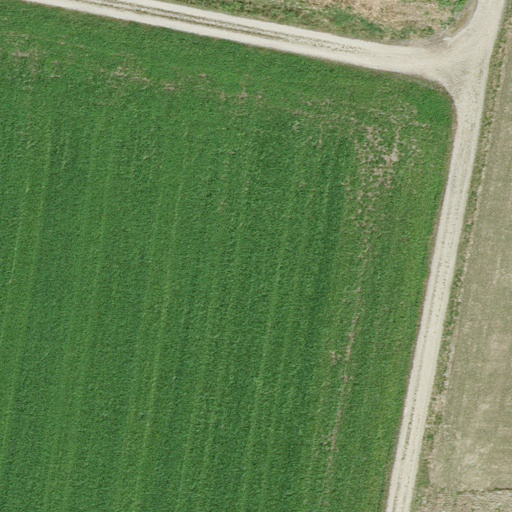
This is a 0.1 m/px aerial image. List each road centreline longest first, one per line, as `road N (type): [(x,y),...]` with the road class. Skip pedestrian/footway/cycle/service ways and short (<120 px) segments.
road 1 (track): [(483,0),(392,511)]
road 2 (track): [(88,0),(469,73)]
